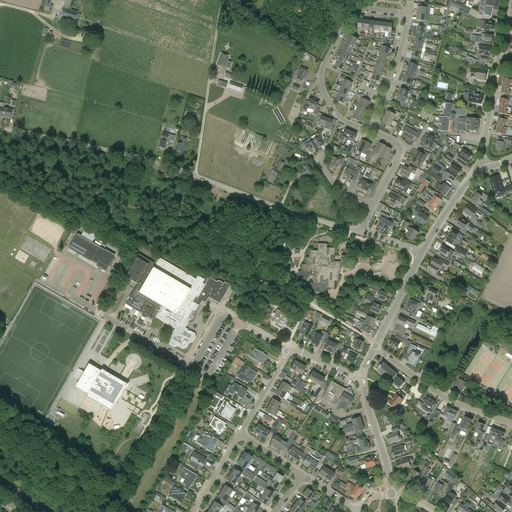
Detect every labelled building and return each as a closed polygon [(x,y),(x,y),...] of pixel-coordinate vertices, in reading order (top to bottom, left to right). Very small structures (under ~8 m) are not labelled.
[(65,0),(60,18),(67,20),(70,10),(70,9),(69,9),(71,0),(65,0)] [(467,0),(467,1),(465,6),(471,9),(472,6),(468,5),(469,2),(473,3),(473,0),(477,0),(467,0)] [(483,0),(483,1),(481,1),(479,12),(483,13),(483,16),(492,18),(493,9),(499,10),(500,0),(483,0)] [(468,14),(470,9),(452,1),(450,5),(468,14)] [(423,8),(418,7),(417,14),(429,15),(431,5),(423,4),(423,8)] [(78,12),(70,10),(67,20),(71,22),(71,21),(75,22),(78,12)] [(421,24),(428,25),(429,15),(417,14),(416,20),(421,21),(421,24)] [(485,22),(481,21),(480,29),(484,29),(484,30),(489,30),(489,29),(493,30),(494,23),(485,22)] [(426,33),(427,28),(429,29),(430,29),(431,26),(423,24),(422,27),(418,26),(417,32),(426,33)] [(475,42),(484,44),(484,41),(492,42),(492,36),(485,35),(482,35),(481,37),(476,36),(475,42)] [(350,36),(348,41),(355,45),(358,39),(350,36)] [(345,46),(353,50),(355,45),(348,41),(345,46)] [(383,43),(381,49),(375,47),(374,50),(380,52),(389,55),(390,49),(386,48),(388,43),(383,43)] [(353,50),(345,46),(343,51),(350,55),(353,50)] [(491,48),(479,46),(478,55),(488,57),(490,57),(491,48)] [(421,53),(425,54),(424,55),(427,56),(427,54),(425,53),(425,52),(422,51),(422,48),(414,47),(413,52),(421,53)] [(350,55),(343,51),(340,56),(348,60),(350,55)] [(389,55),(380,52),(378,57),(387,60),(389,55)] [(420,59),(421,53),(413,52),(412,57),(415,57),(415,60),(420,61),(420,58),(420,59)] [(217,65),(229,69),(231,63),(227,62),(229,56),(220,53),(217,65)] [(478,55),(477,62),(476,63),(483,67),(484,63),(487,63),(488,57),(478,55)] [(348,60),(340,56),(338,61),(345,65),(348,60)] [(387,60),(378,57),(377,63),(385,66),(387,60)] [(343,70),(345,65),(338,61),(335,66),(343,70)] [(420,70),(417,69),(418,66),(419,63),(417,62),(417,65),(410,63),(408,68),(419,72),(419,73),(421,74),(422,71),(425,72),(425,74),(425,72),(420,70)] [(385,66),(377,63),(375,68),(383,71),(385,66)] [(304,73),(306,74),(307,70),(300,67),(297,76),(298,76),(297,79),(301,81),(304,73)] [(383,71),(375,68),(373,74),(382,76),(383,71)] [(419,72),(408,68),(407,73),(415,75),(418,76),(419,73),(419,72)] [(481,79),(485,80),(487,70),(478,68),(478,71),(471,70),(470,76),(476,77),(476,79),(481,80),(481,79)] [(380,82),(382,76),(373,74),(371,79),(380,82)] [(413,80),(405,77),(403,82),(411,85),(414,86),(416,81),(413,80)] [(511,87),(511,84),(511,81),(511,79),(504,78),(502,86),(509,87),(511,87)] [(344,79),(341,86),(350,90),(351,87),(353,83),(344,79)] [(8,87),(9,87),(16,89),(18,89),(20,83),(16,82),(16,83),(13,83),(13,82),(9,81),(8,87)] [(243,87),(230,82),(229,86),(232,88),(231,89),(241,93),(243,87)] [(350,90),(341,86),(338,93),(346,97),(348,93),(350,90)] [(509,91),(509,87),(502,86),(501,93),(510,95),(510,91),(509,91)] [(410,99),(413,90),(405,87),(403,89),(401,88),(398,94),(407,98),(410,99)] [(470,93),(469,94),(465,93),(464,101),(468,101),(468,102),(481,104),(483,95),(474,94),(475,92),(476,89),(469,87),(468,93),(470,93)] [(446,92),(443,99),(451,102),(453,95),(446,92)] [(344,100),(346,97),(338,93),(335,99),(343,104),(345,101),(344,100)] [(407,98),(398,94),(396,100),(400,102),(399,105),(406,108),(407,105),(410,99),(407,98)] [(309,113),(311,109),(315,99),(313,98),(312,100),(309,99),(308,102),(305,101),(302,110),(307,112),(309,113)] [(362,98),(359,105),(367,109),(369,106),(368,106),(370,102),(362,98)] [(500,98),(499,106),(506,107),(507,103),(509,104),(509,100),(500,98)] [(315,99),(311,109),(313,110),(312,114),(317,116),(321,107),(318,106),(318,103),(316,102),(316,99),(315,99)] [(5,104),(4,103),(2,117),(10,118),(12,109),(4,108),(5,104)] [(454,109),(455,105),(444,103),(442,116),(440,116),(440,117),(440,118),(448,118),(455,118),(453,133),(457,133),(458,130),(477,132),(479,120),(466,118),(467,110),(454,109)] [(367,109),(359,105),(355,111),(364,115),(365,111),(366,112),(367,109)] [(506,111),(506,107),(499,106),(498,113),(507,114),(507,111),(506,111)] [(321,127),(321,125),(324,126),(327,119),(321,117),(322,114),(319,113),(321,107),(317,116),(316,119),(317,119),(315,125),(321,127)] [(387,111),(385,117),(393,121),(395,115),(399,117),(400,114),(393,110),(392,113),(387,111)] [(362,119),(364,115),(355,111),(352,118),(361,122),(362,119)] [(390,127),(393,121),(385,117),(382,123),(386,125),(385,128),(392,131),(393,128),(390,127)] [(448,118),(440,118),(440,117),(438,131),(446,136),(448,118)] [(331,125),(333,121),(327,119),(324,126),(327,127),(326,129),(329,130),(332,131),(334,126),(331,125)] [(498,119),(497,126),(504,127),(505,123),(506,124),(507,120),(498,119)] [(402,135),(408,138),(412,130),(406,127),(408,124),(405,123),(401,129),(404,131),(402,135)] [(504,131),(504,127),(497,126),(496,133),(505,135),(505,131),(504,131)] [(413,127),(412,130),(408,138),(413,141),(416,137),(418,138),(422,132),(419,130),(413,127)] [(184,149),(187,138),(186,138),(188,131),(182,130),(181,134),(183,134),(180,144),(178,143),(176,151),(182,153),(183,149),(184,149)] [(344,138),(347,139),(351,132),(345,130),(343,134),(340,133),(338,138),(341,140),(343,141),(344,138)] [(169,134),(163,132),(161,140),(160,140),(159,147),(164,149),(165,146),(166,146),(167,143),(169,144),(170,141),(174,142),(175,136),(172,135),(169,134)] [(323,138),(319,132),(310,137),(311,138),(313,141),(312,141),(318,149),(323,145),(320,140),(323,138)] [(356,135),(351,132),(347,139),(346,143),(349,145),(350,144),(353,145),(354,142),(353,142),(356,135)] [(432,137),(429,135),(426,140),(433,144),(436,145),(440,137),(433,134),(432,137)] [(312,152),(318,149),(312,141),(313,141),(311,138),(307,141),(306,140),(302,143),(300,145),(304,150),(306,149),(309,147),(312,152)] [(507,140),(498,139),(496,150),(505,151),(507,140)] [(359,158),(366,143),(361,140),(357,150),(360,151),(357,157),(359,158)] [(433,144),(426,140),(424,145),(428,147),(426,150),(432,152),(433,150),(436,145),(433,144)] [(366,143),(359,158),(362,153),(366,155),(365,159),(368,160),(370,154),(367,153),(371,146),(366,143)] [(376,157),(377,154),(380,156),(384,147),(385,147),(379,144),(376,149),(374,148),(370,155),(376,157)] [(390,150),(385,147),(384,147),(380,156),(384,158),(382,161),(387,163),(390,157),(388,156),(390,150)] [(463,150),(459,155),(468,161),(472,155),(463,150)] [(417,151),(415,156),(422,160),(424,155),(427,157),(429,154),(428,154),(423,151),(421,154),(417,151)] [(464,166),(468,161),(459,155),(456,160),(464,166)] [(337,159),(333,157),(329,166),(335,169),(338,164),(341,165),(344,159),(339,156),(337,159)] [(415,156),(412,161),(416,163),(415,166),(420,169),(422,166),(422,164),(420,163),(422,160),(415,156)] [(275,169),(281,172),(284,165),(287,166),(287,167),(290,168),(289,169),(293,171),(295,167),(288,164),(290,161),(286,159),(284,163),(279,161),(275,169)] [(296,170),(302,180),(312,174),(306,164),(296,170)] [(434,165),(431,170),(438,174),(441,170),(434,165)] [(453,165),(449,170),(457,176),(459,174),(460,174),(461,172),(461,171),(453,165)] [(409,166),(408,169),(404,167),(401,174),(409,178),(411,173),(414,174),(417,170),(409,166)] [(347,169),(344,177),(349,179),(348,180),(351,181),(352,180),(354,181),(355,182),(356,180),(357,177),(359,173),(360,171),(361,169),(360,168),(357,167),(355,170),(354,169),(353,172),(347,169)] [(274,183),(277,172),(270,170),(267,181),(274,183)] [(434,178),(440,182),(443,179),(437,175),(431,170),(428,174),(434,178)] [(445,171),(443,174),(445,175),(445,176),(454,181),(457,176),(449,170),(447,173),(445,171)] [(419,182),(422,183),(425,179),(427,174),(424,172),(419,182)] [(357,189),(363,191),(366,183),(364,182),(365,180),(362,179),(363,176),(360,174),(357,181),(360,182),(357,189)] [(489,178),(494,195),(504,192),(499,175),(489,178)] [(413,185),(411,184),(411,183),(404,179),(402,183),(398,180),(394,187),(403,191),(405,187),(408,189),(409,187),(412,188),(413,185)] [(367,181),(366,183),(363,191),(368,193),(371,187),(374,188),(377,182),(374,181),(373,184),(367,181)] [(428,187),(423,183),(417,192),(418,192),(422,195),(428,187)] [(451,189),(450,188),(444,184),(443,186),(437,183),(434,188),(439,191),(439,192),(444,195),(446,196),(451,189)] [(392,191),(390,194),(390,195),(387,200),(390,202),(389,205),(393,207),(397,201),(400,203),(403,205),(406,200),(403,198),(403,197),(392,191)] [(480,200),(480,199),(482,200),(483,198),(485,199),(487,196),(482,193),(481,196),(477,193),(474,197),(473,196),(471,199),(472,200),(480,206),(483,202),(480,200)] [(428,195),(427,196),(426,198),(437,206),(441,200),(435,196),(433,198),(428,195)] [(429,204),(427,207),(433,211),(437,206),(426,198),(424,200),(427,202),(427,203),(429,204)] [(419,199),(416,203),(423,207),(425,203),(419,199)] [(468,205),(464,212),(476,220),(478,218),(474,215),(477,211),(468,205)] [(413,214),(417,217),(416,219),(424,225),(429,218),(421,212),(422,210),(418,207),(413,214)] [(377,225),(383,228),(387,220),(383,218),(385,215),(383,214),(380,213),(377,219),(380,221),(377,225)] [(467,230),(468,228),(474,232),(477,234),(479,231),(476,229),(460,218),(459,221),(458,221),(456,224),(467,230)] [(393,223),(387,220),(383,228),(389,231),(391,227),(394,228),(397,222),(394,220),(393,223)] [(409,231),(406,236),(413,241),(419,233),(411,228),(411,229),(408,227),(410,224),(405,221),(402,225),(407,229),(406,229),(409,231)] [(485,225),(479,221),(476,226),(482,229),(485,225)] [(463,237),(463,236),(452,230),(449,235),(457,240),(459,241),(461,242),(462,240),(463,237)] [(108,267),(109,268),(111,265),(109,264),(114,255),(78,234),(69,248),(97,264),(96,266),(98,267),(98,270),(102,270),(105,272),(108,267)] [(454,246),(457,240),(449,235),(445,241),(454,246)] [(297,278),(297,279),(307,280),(307,276),(311,276),(311,275),(314,275),(314,283),(310,283),(310,288),(309,292),(314,293),(325,293),(326,288),(328,288),(334,288),(335,281),(338,281),(338,274),(340,274),(340,271),(340,269),(340,264),(341,262),(337,262),(337,263),(334,263),(331,263),(331,256),(335,256),(335,248),(328,248),(327,248),(327,244),(318,244),(317,251),(309,250),(309,258),(305,257),(305,264),(305,265),(302,264),(301,272),(298,271),(297,275),(297,278)] [(444,255),(451,259),(454,252),(443,246),(442,246),(439,251),(440,251),(440,252),(444,255)] [(456,246),(454,249),(461,254),(465,256),(467,253),(463,250),(456,246)] [(491,259),(483,253),(481,257),(489,262),(491,259)] [(225,295),(225,294),(226,293),(225,293),(228,288),(230,285),(225,282),(224,283),(223,284),(218,281),(218,282),(218,281),(217,282),(209,277),(208,278),(207,279),(208,279),(205,284),(206,284),(205,285),(202,283),(204,280),(198,276),(196,279),(159,258),(157,257),(153,263),(138,254),(136,257),(136,258),(125,277),(137,284),(129,297),(130,297),(126,304),(129,306),(140,312),(143,314),(142,316),(146,318),(147,316),(154,320),(155,317),(175,329),(172,334),(173,335),(171,336),(168,341),(169,345),(174,347),(178,346),(182,349),(186,348),(189,343),(193,342),(196,338),(195,334),(190,331),(188,331),(187,330),(185,328),(189,322),(186,320),(191,310),(194,312),(198,305),(197,305),(200,300),(205,303),(207,300),(208,301),(209,300),(208,300),(210,298),(211,299),(212,298),(219,303),(223,296),(224,296),(225,295)] [(445,268),(446,268),(449,264),(443,260),(441,263),(434,259),(431,264),(439,269),(443,271),(445,268)] [(461,269),(463,266),(455,260),(453,264),(461,269)] [(438,272),(439,269),(431,264),(428,270),(435,274),(433,277),(440,280),(441,277),(440,277),(441,275),(438,272)] [(481,274),(484,270),(475,264),(472,269),(481,274)] [(370,289),(379,293),(376,298),(375,300),(379,302),(380,299),(384,301),(387,295),(378,290),(379,288),(372,284),(370,289)] [(428,293),(426,298),(433,301),(433,300),(435,301),(437,298),(434,297),(437,293),(429,289),(428,293)] [(455,294),(450,291),(446,297),(451,301),(455,294)] [(372,306),(370,310),(378,314),(381,307),(370,302),(372,299),(366,296),(363,302),(372,306)] [(408,301),(406,304),(419,311),(423,302),(417,300),(416,302),(410,299),(409,301),(408,301)] [(404,311),(416,316),(419,311),(406,304),(404,309),(405,309),(404,311)] [(275,325),(282,330),(290,317),(277,309),(274,314),(276,315),(275,316),(274,316),(272,320),(276,323),(275,325)] [(400,315),(396,323),(404,327),(405,324),(408,325),(409,324),(414,326),(416,323),(400,315)] [(322,316),(319,323),(327,327),(330,320),(322,316)] [(360,319),(360,321),(371,327),(375,320),(369,317),(366,322),(360,319)] [(362,331),(368,334),(371,327),(360,321),(359,321),(358,323),(359,323),(364,326),(362,331)] [(312,326),(305,323),(300,333),(307,337),(306,336),(308,333),(309,334),(312,326)] [(394,329),(394,330),(397,332),(396,334),(407,340),(408,337),(404,335),(407,329),(404,328),(404,327),(396,323),(396,324),(396,326),(395,326),(393,329),(394,329)] [(418,324),(416,328),(435,337),(440,328),(433,325),(431,330),(418,324)] [(315,344),(316,345),(318,346),(318,344),(319,345),(320,343),(322,344),(327,333),(322,331),(320,335),(315,333),(313,339),(311,342),(311,343),(314,345),(315,344)] [(359,351),(363,343),(357,340),(358,339),(359,336),(354,333),(353,336),(354,337),(353,340),(355,341),(352,347),(359,351)] [(326,344),(323,349),(329,352),(333,343),(330,341),(331,339),(326,337),(323,343),(326,344)] [(397,348),(400,342),(404,344),(406,341),(400,338),(398,341),(393,338),(392,337),(388,344),(391,345),(391,346),(394,348),(394,347),(397,348)] [(428,350),(429,348),(414,341),(414,343),(428,350)] [(336,342),(335,344),(333,343),(329,352),(334,354),(336,349),(339,350),(342,345),(336,342)] [(406,353),(410,355),(406,363),(407,363),(407,362),(409,363),(415,367),(416,366),(415,366),(417,362),(418,363),(419,359),(420,355),(415,352),(418,347),(411,344),(406,353)] [(511,345),(509,344),(507,347),(504,345),(501,349),(511,355),(511,345)] [(352,354),(353,352),(344,347),(343,347),(341,352),(345,354),(348,355),(346,360),(353,364),(357,356),(352,354)] [(267,356),(254,348),(249,356),(256,360),(255,360),(262,364),(267,356)] [(239,360),(236,358),(231,365),(235,367),(239,360)] [(295,361),(290,368),(296,371),(300,364),(295,361)] [(391,382),(399,388),(404,382),(399,378),(399,377),(397,375),(397,374),(383,362),(381,365),(380,365),(378,367),(379,367),(377,370),(391,382)] [(306,368),(300,364),(296,371),(299,373),(297,377),(301,379),(305,372),(303,371),(306,368)] [(88,393),(86,396),(112,411),(120,398),(127,384),(101,369),(100,371),(89,365),(85,372),(80,369),(75,378),(80,381),(77,387),(88,393)] [(242,381),(243,381),(244,381),(250,385),(257,372),(251,369),(251,368),(247,366),(244,365),(239,373),(236,377),(241,380),(241,381),(242,381)] [(308,379),(314,383),(318,375),(312,371),(308,379)] [(320,386),(323,381),(324,378),(318,375),(314,383),(312,385),(315,387),(317,384),(320,386)] [(453,387),(459,391),(465,382),(459,378),(453,387)] [(234,382),(229,391),(242,399),(247,390),(234,382)] [(290,386),(282,382),(279,388),(286,393),(290,386)] [(352,393),(331,382),(322,398),(335,406),(343,393),(351,398),(352,396),(352,393)] [(318,395),(322,389),(319,387),(313,397),(316,399),(318,395)] [(275,393),(283,398),(286,393),(279,388),(275,393)] [(399,405),(403,400),(405,397),(400,392),(397,395),(389,404),(396,409),(398,411),(401,408),(399,405)] [(353,398),(351,398),(343,393),(335,406),(345,411),(348,405),(349,406),(353,399),(353,398)] [(167,409),(171,411),(179,397),(175,395),(167,409)] [(436,407),(434,405),(436,402),(428,397),(421,406),(422,407),(422,408),(427,412),(427,411),(431,413),(436,407)] [(280,403),(272,399),(269,405),(278,411),(280,408),(278,407),(280,403)] [(219,415),(221,416),(222,415),(230,420),(236,409),(228,405),(229,405),(228,405),(229,403),(224,400),(219,409),(217,412),(220,414),(219,415)] [(277,413),(278,411),(269,405),(265,411),(273,415),(275,417),(278,413),(277,413)] [(458,412),(446,406),(443,415),(454,420),(458,412)] [(143,413),(136,431),(141,433),(148,415),(143,413)] [(214,417),(209,425),(222,433),(226,427),(220,423),(221,421),(214,417)] [(359,417),(351,420),(353,426),(361,423),(359,417)] [(455,426),(452,434),(455,435),(457,431),(460,433),(461,430),(462,431),(464,431),(465,429),(467,430),(472,420),(465,417),(463,421),(462,420),(459,427),(455,426)] [(276,421),(279,423),(282,424),(285,426),(287,423),(278,418),(276,421)] [(455,426),(456,424),(451,422),(447,431),(452,434),(455,426)] [(484,425),(478,422),(474,432),(477,433),(478,430),(482,431),(484,425)] [(254,431),(259,435),(266,425),(264,423),(262,426),(258,424),(254,431)] [(363,429),(361,423),(353,426),(355,432),(363,429)] [(269,427),(266,425),(259,435),(266,439),(270,432),(267,430),(269,427)] [(492,428),(489,434),(496,437),(498,431),(492,428)] [(208,435),(207,436),(204,434),(205,433),(202,431),(198,437),(196,441),(195,442),(202,446),(201,446),(212,452),(215,447),(214,446),(217,442),(218,440),(212,437),(211,438),(210,438),(211,437),(208,435)] [(498,431),(496,437),(494,440),(499,442),(501,443),(502,440),(505,433),(498,431)] [(287,442),(290,444),(296,435),(293,433),(291,436),(287,442)] [(399,437),(397,433),(388,436),(390,442),(396,440),(397,441),(402,440),(401,436),(399,437)] [(270,442),(276,446),(281,439),(275,435),(270,442)] [(298,436),(296,435),(290,444),(293,446),(296,440),(298,436)] [(283,436),(281,439),(276,446),(282,450),(287,443),(284,441),(286,438),(283,436)] [(365,444),(367,444),(366,441),(365,441),(364,437),(363,438),(363,437),(358,439),(355,440),(356,440),(353,441),(354,444),(356,443),(357,446),(360,445),(360,446),(365,444)] [(477,448),(475,452),(476,453),(475,454),(478,456),(479,454),(477,453),(482,444),(483,441),(481,440),(481,441),(480,442),(477,448)] [(356,450),(355,450),(357,454),(369,450),(369,449),(368,444),(367,444),(365,444),(360,446),(360,445),(357,446),(354,447),(356,450)] [(403,451),(407,450),(405,445),(402,446),(402,445),(398,447),(392,449),(394,456),(404,453),(403,451)] [(287,453),(293,457),(297,450),(292,446),(287,453)] [(298,461),(303,454),(303,453),(306,454),(309,448),(307,446),(304,450),(302,448),(300,452),(297,450),(293,457),(298,461)] [(194,451),(189,460),(202,468),(207,459),(194,451)] [(240,458),(248,463),(252,458),(260,463),(263,465),(265,462),(259,459),(253,455),(252,457),(244,452),(240,458)] [(302,463),(308,467),(312,460),(314,457),(310,455),(309,457),(307,456),(302,463)] [(363,460),(360,461),(362,465),(365,464),(366,468),(375,465),(372,456),(363,460)] [(314,457),(308,467),(313,471),(318,464),(318,463),(318,462),(319,461),(318,460),(314,457)] [(348,459),(349,465),(358,463),(357,457),(348,459)] [(245,468),(248,463),(240,458),(237,463),(245,468)] [(323,467),(323,466),(324,465),(325,466),(328,461),(325,458),(321,464),(320,465),(323,467)] [(408,459),(408,458),(396,462),(399,470),(410,466),(409,463),(412,462),(411,458),(408,459)] [(453,464),(450,462),(445,460),(443,463),(447,465),(447,467),(451,469),(453,463),(453,464)] [(430,464),(427,462),(425,466),(421,472),(424,474),(427,468),(430,464)] [(270,470),(276,474),(273,479),(280,483),(284,478),(277,473),(278,471),(272,467),(265,463),(264,466),(270,470)] [(323,467),(318,474),(324,478),(329,470),(328,469),(326,468),(323,466),(323,467)] [(338,467),(334,472),(339,476),(343,470),(338,467)] [(184,488),(188,491),(192,484),(195,478),(197,475),(184,468),(179,476),(184,479),(182,483),(186,485),(184,488)] [(234,469),(230,474),(240,481),(242,478),(239,476),(241,474),(237,471),(235,470),(234,469)] [(324,478),(328,480),(329,482),(332,477),(333,477),(335,474),(329,470),(324,478)] [(411,473),(408,479),(415,483),(420,474),(413,470),(411,473)] [(449,470),(445,475),(452,482),(456,477),(449,470)] [(237,486),(240,481),(230,474),(227,480),(234,484),(237,486)] [(426,477),(421,485),(424,487),(424,488),(424,489),(426,490),(427,490),(427,489),(428,489),(433,481),(426,477)] [(280,483),(273,479),(271,478),(270,480),(272,481),(269,485),(276,489),(280,483)] [(348,490),(349,488),(341,482),(339,485),(344,488),(348,490)] [(348,482),(346,485),(341,482),(349,488),(352,489),(359,494),(362,488),(357,484),(355,487),(351,484),(348,482)] [(442,485),(438,483),(433,491),(439,495),(443,489),(444,489),(447,484),(444,482),(442,485)] [(497,488),(499,490),(502,493),(504,491),(508,494),(511,496),(511,495),(511,486),(508,483),(503,488),(499,485),(497,488)] [(230,485),(228,488),(225,486),(221,491),(229,496),(232,498),(235,494),(238,496),(239,495),(242,497),(244,495),(238,491),(230,485)] [(178,501),(178,500),(181,502),(186,494),(173,486),(168,494),(176,499),(178,501)] [(260,493),(262,495),(269,499),(273,493),(271,493),(266,489),(264,492),(262,490),(260,493)] [(311,502),(314,499),(311,497),(313,494),(307,489),(302,495),(309,500),(311,502)] [(356,499),(359,494),(352,489),(350,492),(351,493),(350,495),(356,499)] [(225,502),(229,496),(221,491),(218,497),(225,502)] [(457,496),(449,492),(444,500),(450,504),(454,499),(455,499),(457,496)] [(464,492),(463,494),(461,496),(461,497),(466,501),(469,496),(464,492)] [(495,498),(498,502),(499,502),(501,500),(506,504),(510,500),(502,493),(501,495),(497,492),(493,496),(495,498)] [(269,499),(262,495),(260,494),(259,496),(261,498),(259,501),(265,505),(269,499)] [(460,511),(464,511),(475,497),(473,496),(471,497),(466,504),(467,504),(465,506),(465,507),(462,505),(460,503),(457,508),(459,509),(458,510),(460,511)] [(464,511),(472,511),(474,510),(472,509),(473,508),(477,502),(474,500),(475,497),(464,511)] [(300,509),(302,511),(303,511),(307,505),(299,499),(294,505),(300,509)] [(214,502),(211,507),(217,511),(218,511),(222,507),(214,502)] [(226,502),(224,505),(233,511),(235,508),(226,502)] [(501,511),(505,508),(499,502),(498,502),(494,506),(492,504),(490,507),(494,511),(496,508),(500,511),(501,511)] [(249,505),(247,508),(254,511),(256,511),(260,507),(253,503),(251,506),(249,505)]
